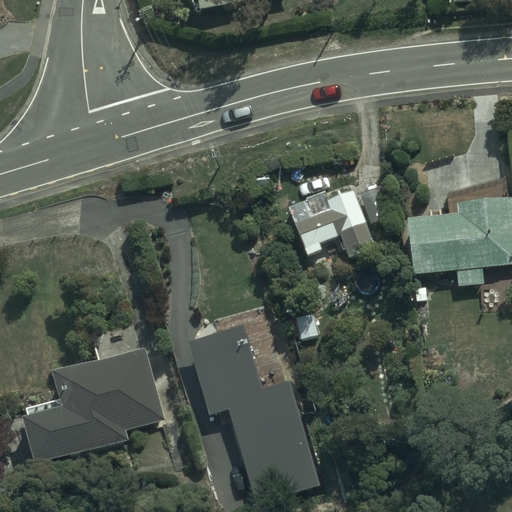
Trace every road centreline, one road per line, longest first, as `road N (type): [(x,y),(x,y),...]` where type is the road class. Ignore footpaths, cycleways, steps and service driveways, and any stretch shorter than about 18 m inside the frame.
road 1 (tertiary): [(99,144),(334,79),(511,58)]
road 2 (residential): [(99,144),(82,71),(82,0)]
